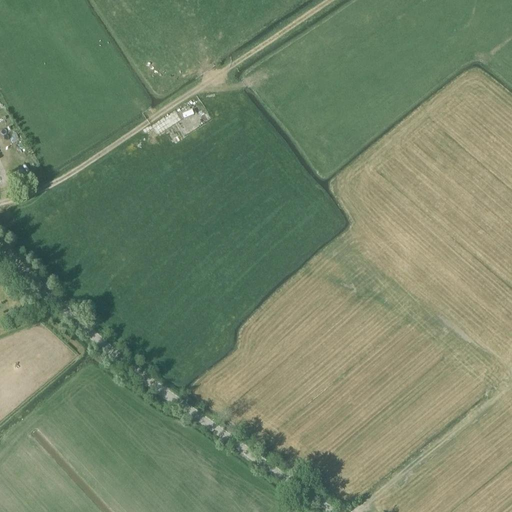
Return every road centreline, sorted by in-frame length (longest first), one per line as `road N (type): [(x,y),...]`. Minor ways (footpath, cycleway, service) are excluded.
road 1 (unclassified): [(332,511),(140,375),(0,248)]
road 2 (track): [(0,203),(48,188),(331,0)]
